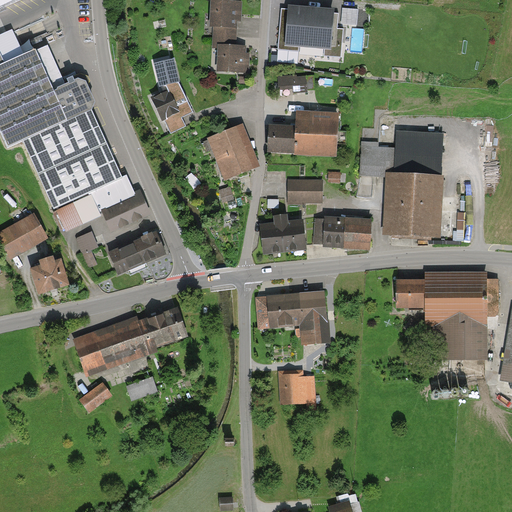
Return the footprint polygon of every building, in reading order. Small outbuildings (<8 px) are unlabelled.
[(5,65),(0,55),(0,7),(16,0),(0,0),(0,128),(9,148),(23,141),(54,210),(91,193),(92,196),(56,211),(65,230),(105,212),(113,230),(148,214),(139,194),(135,195),(127,176),(122,178),(91,110),(94,103),(87,88),(89,81),(87,78),(80,75),(68,81),(70,85),(54,92),(35,52),(5,65)] [(217,14),(216,36),(234,37),(235,18),(239,18),(240,3),(213,2),(212,14),(217,14)] [(343,7),(343,25),(369,25),(369,8),(343,7)] [(282,9),(278,51),(299,52),(300,46),(325,48),(324,56),(341,58),(344,30),(338,29),(339,14),(333,14),(333,12),(290,8),(290,10),(282,9)] [(234,37),(216,36),(215,48),(220,49),(220,59),(224,59),(223,71),(247,72),(248,58),(244,58),(244,48),(234,47),(234,37)] [(168,92),(153,99),(164,120),(190,107),(179,83),(174,61),(162,63),(163,87),(166,86),(168,92)] [(296,77),(280,79),(281,89),(296,88),(297,92),(305,91),(305,80),(296,80),(296,77)] [(314,77),(307,77),(308,91),(315,90),(314,77)] [(186,127),(182,118),(166,125),(171,134),(186,127)] [(311,120),(309,153),(335,154),(337,121),(310,119),(311,120)] [(309,153),(311,120),(297,120),(296,129),(271,128),(270,150),(309,153)] [(240,128),(203,143),(207,152),(216,149),(220,159),(248,148),(240,128)] [(360,176),(395,178),(393,234),(431,235),(435,178),(441,178),(444,134),(397,132),(397,156),(361,154),(360,176)] [(255,166),(248,148),(220,159),(228,177),(255,166)] [(340,174),(330,174),(329,182),(340,183),(340,174)] [(321,201),(322,183),(290,183),(290,201),(321,201)] [(233,199),(230,190),(222,193),(225,202),(233,199)] [(305,249),(302,222),(286,224),(286,217),(276,218),(277,225),(263,227),(265,253),(305,249)] [(346,220),(326,219),(325,221),(316,220),(315,244),(324,244),(324,246),(370,249),(372,222),(352,221),(352,218),(346,217),(346,220)] [(35,218),(0,236),(0,238),(10,256),(45,236),(35,218)] [(143,240),(110,255),(118,274),(165,253),(157,234),(152,236),(151,234),(149,235),(148,232),(143,234),(144,237),(142,238),(143,240)] [(97,248),(92,234),(78,239),(83,253),(97,248)] [(42,266),(31,270),(39,295),(69,286),(61,261),(54,263),(52,259),(41,262),(42,266)] [(497,281),(398,282),(398,306),(425,306),(425,311),(428,311),(428,326),(435,326),(436,359),(486,359),(486,315),(497,315),(497,281)] [(328,343),(324,294),(259,300),(261,328),(298,324),(300,345),(328,343)] [(143,315),(75,338),(88,376),(156,354),(153,346),(184,335),(174,308),(144,318),(143,315)] [(418,328),(410,321),(405,328),(413,334),(418,328)] [(298,377),(285,377),(286,403),(308,402),(308,410),(314,410),(312,381),(298,382),(298,377)] [(156,393),(151,380),(126,390),(131,403),(156,393)] [(109,398),(100,387),(80,402),(89,414),(109,398)] [(234,500),(218,500),(218,510),(234,510),(234,500)]
